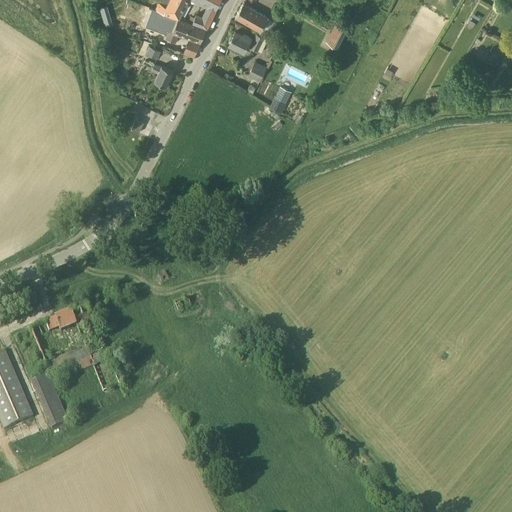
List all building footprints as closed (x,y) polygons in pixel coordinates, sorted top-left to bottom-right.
[(220,0),(169,0),(166,6),(159,2),(156,9),(180,18),(184,9),(182,8),(184,6),(186,7),(189,1),(187,0),(196,0),(207,6),(215,10),(220,0)] [(243,3),(235,17),(260,30),(268,16),(243,3)] [(205,29),(178,18),(163,13),(158,25),(169,29),(166,38),(175,42),(178,33),(189,37),(183,52),(194,57),(200,43),(205,29)] [(207,27),(210,19),(195,14),(193,21),(207,27)] [(111,17),(103,19),(105,27),(113,25),(111,17)] [(470,19),(466,27),(470,29),(471,26),(473,27),(475,22),(470,19)] [(335,21),(329,35),(341,41),(348,26),(335,21)] [(243,34),(243,35),(235,31),(229,44),(244,51),(247,46),(257,51),(263,38),(256,35),(253,42),(250,40),(251,38),(243,34)] [(161,51),(144,42),(140,50),(146,53),(146,52),(157,58),(161,51)] [(339,62),(343,54),(338,51),(334,59),(339,62)] [(267,67),(255,61),(248,75),(260,81),(267,67)] [(173,71),(162,66),(161,68),(154,65),(151,71),(159,74),(155,81),(166,86),(173,71)] [(291,91),(281,85),(271,106),(281,112),(291,91)] [(144,122),(136,118),(131,129),(139,133),(144,122)] [(76,325),(75,324),(91,316),(87,307),(71,313),(55,319),(60,331),(76,325)] [(56,360),(46,364),(51,376),(59,372),(61,377),(76,370),(77,372),(93,365),(85,346),(55,359),(56,360)] [(33,417),(4,352),(0,353),(0,420),(4,430),(33,417)] [(51,376),(33,382),(50,430),(68,424),(51,376)]
